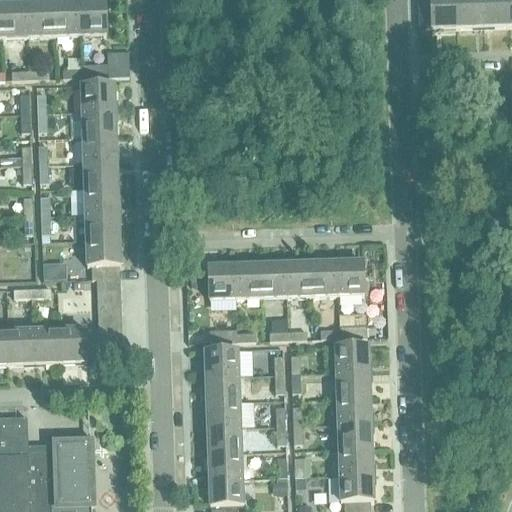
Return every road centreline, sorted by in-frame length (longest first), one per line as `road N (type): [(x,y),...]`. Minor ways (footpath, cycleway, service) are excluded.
road 1 (residential): [(413,511),(404,235)]
road 2 (residential): [(157,242),(404,235)]
road 3 (residential): [(157,242),(147,0)]
road 4 (residential): [(404,235),(397,65)]
road 5 (residential): [(0,400),(161,393)]
road 6 (residential): [(161,393),(157,242)]
